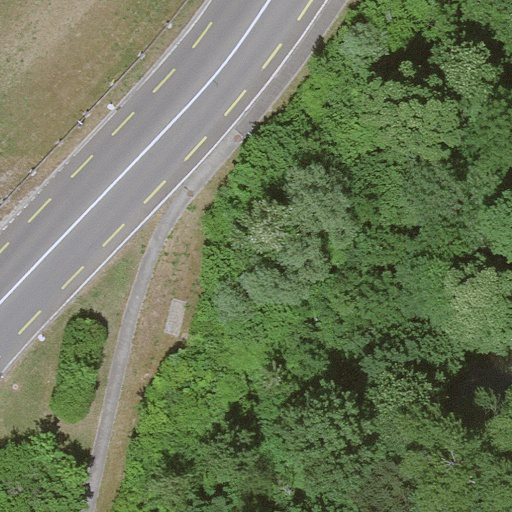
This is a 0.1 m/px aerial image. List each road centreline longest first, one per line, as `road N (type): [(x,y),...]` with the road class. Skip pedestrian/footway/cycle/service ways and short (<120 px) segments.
road 1 (motorway): [(37,511),(169,0)]
road 2 (primary): [(269,0),(188,106),(0,301)]
road 3 (motorway): [(39,0),(0,195)]
